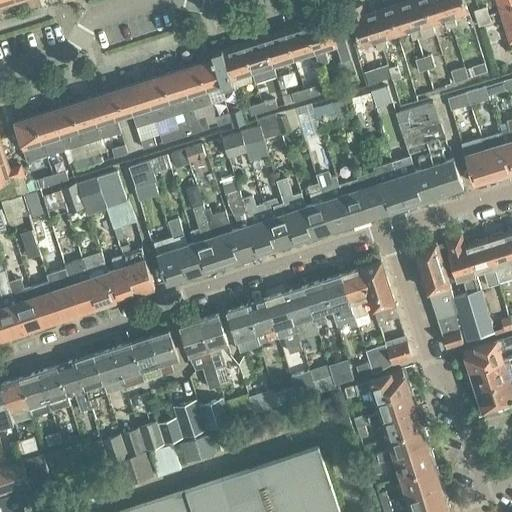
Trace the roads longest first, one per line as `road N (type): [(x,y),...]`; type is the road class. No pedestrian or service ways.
road 1 (residential): [(0,355),(389,227)]
road 2 (residential): [(470,439),(451,378),(429,368),(389,227)]
road 3 (residential): [(0,74),(70,51),(92,16),(147,0)]
road 4 (residential): [(389,227),(511,190)]
